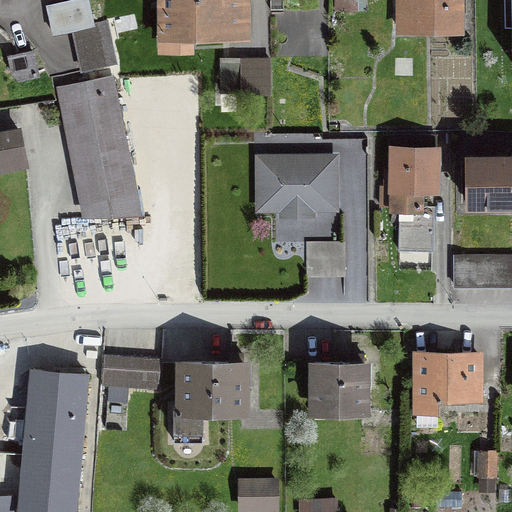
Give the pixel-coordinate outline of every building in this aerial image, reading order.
[(104,20),(93,23),(88,0),(70,0),(47,5),(53,33),(74,28),(83,71),(113,64),(104,20)] [(243,0),(163,0),(164,36),(244,33),(243,0)] [(460,29),(460,0),(399,0),(399,27),(399,29),(460,29)] [(20,79),(37,75),(31,50),(8,55),(12,71),(20,79)] [(242,90),(271,89),(271,60),(242,60),(242,90)] [(110,77),(61,87),(87,216),(138,214),(110,77)] [(0,167),(25,162),(18,129),(0,132),(0,167)] [(420,206),(420,186),(435,187),(436,136),(394,135),(393,169),(385,169),(385,185),(393,186),(393,206),(400,206),(420,206)] [(511,154),(511,155),(511,157),(468,157),(468,203),(470,203),(470,200),(491,200),(491,203),(511,202),(511,154)] [(311,207),(335,207),(334,157),(259,157),(260,207),(283,207),(283,202),(311,202),(311,207)] [(420,206),(400,206),(399,250),(433,250),(434,206),(420,206)] [(307,273),(344,273),(344,241),(307,241),(307,273)] [(511,253),(454,254),(454,285),(511,284),(511,253)] [(181,361),(181,407),(174,407),(174,441),(202,441),(202,409),(244,409),(244,362),(242,362),(242,354),(231,353),(231,362),(181,361)] [(161,358),(104,354),(102,384),(159,388),(161,358)] [(314,362),(314,409),(364,409),(364,362),(363,362),(363,354),(351,354),(351,362),(314,362)] [(417,354),(417,408),(437,407),(437,398),(440,398),(440,394),(478,395),(478,354),(417,354)] [(73,511),(86,373),(33,368),(20,511),(73,511)] [(495,475),(495,450),(479,450),(479,475),(495,475)] [(255,481),(255,507),(277,507),(276,481),(255,481)] [(0,511),(14,511),(14,495),(0,495),(0,511)]
